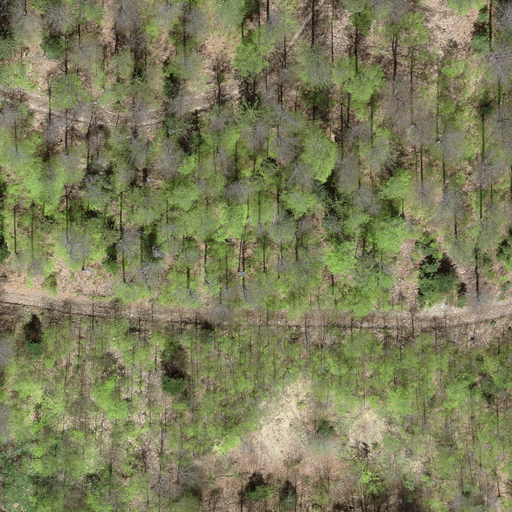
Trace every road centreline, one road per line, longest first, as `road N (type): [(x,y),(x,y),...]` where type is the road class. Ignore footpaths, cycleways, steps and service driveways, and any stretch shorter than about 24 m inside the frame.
road 1 (track): [(0,290),(86,309),(408,326),(511,308)]
road 2 (track): [(320,0),(249,78),(204,103),(136,119),(52,112),(0,93)]
